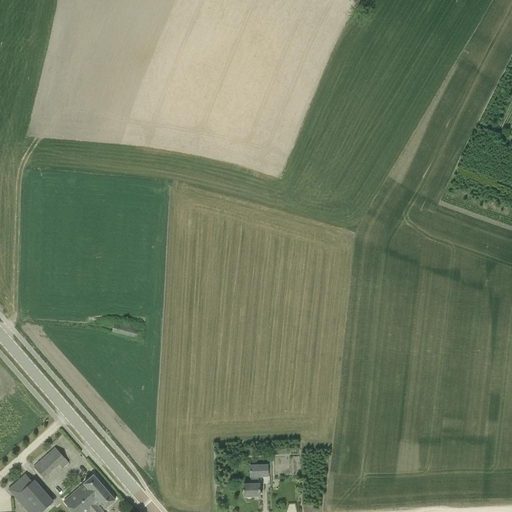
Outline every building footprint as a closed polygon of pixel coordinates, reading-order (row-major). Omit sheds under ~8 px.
[(118,324),(116,333),(139,337),(141,328),(118,324)] [(63,468),(69,463),(55,447),(33,466),(44,479),(60,464),(63,468)] [(259,484),(258,484),(258,478),(268,477),(268,464),(249,465),(250,478),(251,478),(251,484),(243,484),(243,497),(260,497),(259,484)] [(7,489),(27,511),(41,511),(54,502),(34,480),(32,482),(25,474),(7,489)] [(103,511),(98,505),(100,503),(105,508),(115,500),(93,475),(84,484),(63,501),(72,511),(103,511)]
